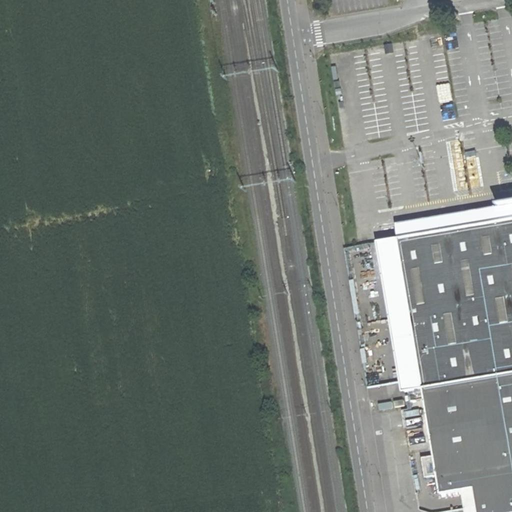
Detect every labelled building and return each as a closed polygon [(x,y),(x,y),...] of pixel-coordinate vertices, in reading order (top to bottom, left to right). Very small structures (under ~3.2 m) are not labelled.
[(504,222),(511,220),(511,203),(506,205),(506,203),(499,204),(499,206),(501,206),(504,222)] [(397,224),(400,240),(504,222),(501,206),(397,224)] [(437,456),(440,476),(444,495),(464,492),(476,490),(480,511),(511,511),(511,220),(504,222),(400,240),(412,311),(415,326),(426,389),(437,456)] [(393,315),(412,311),(400,240),(381,242),(393,315)] [(396,329),(415,326),(412,311),(393,315),(396,329)] [(426,389),(415,326),(396,329),(407,392),(426,389)] [(380,403),(381,409),(394,407),(393,401),(380,403)] [(427,478),(440,476),(437,456),(424,458),(427,478)] [(467,511),(480,511),(476,490),(464,492),(467,511)]
